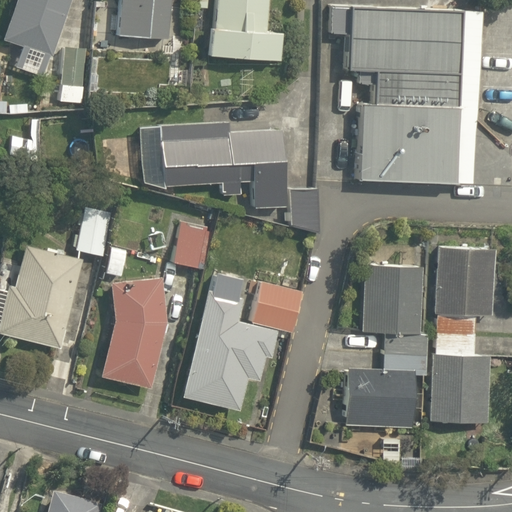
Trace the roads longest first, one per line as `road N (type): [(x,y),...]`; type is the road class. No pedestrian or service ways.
road 1 (residential): [(0,415),(348,501)]
road 2 (residential): [(348,501),(511,503)]
